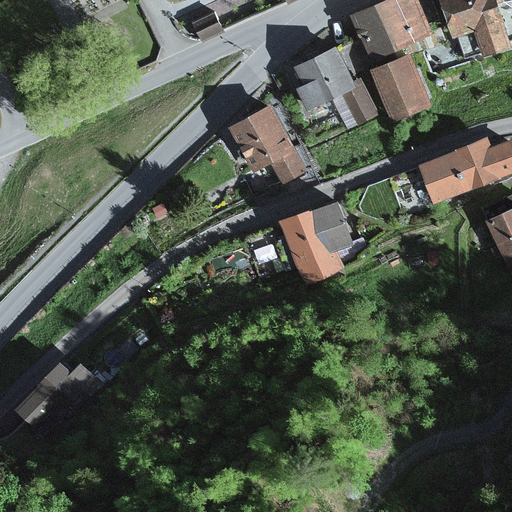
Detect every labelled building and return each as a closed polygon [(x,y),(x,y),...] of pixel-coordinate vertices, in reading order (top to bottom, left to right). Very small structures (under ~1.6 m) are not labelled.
[(412,0),(390,0),(347,21),(356,40),(349,44),(362,71),(366,69),(369,75),(394,64),(391,56),(431,37),(412,0)] [(490,0),(434,0),(449,43),(472,35),(480,58),(507,49),(490,0)] [(215,12),(194,23),(203,41),(224,31),(215,12)] [(349,44),(291,72),(300,90),(294,93),(305,115),(331,102),(356,89),(350,77),(362,71),(349,44)] [(394,64),(369,75),(392,125),(431,107),(408,58),(394,64)] [(356,89),(331,102),(347,132),(378,115),(363,85),(356,89)] [(269,109),(227,131),(252,177),(270,167),(280,185),(303,172),(269,109)] [(486,142),(416,170),(432,209),(511,176),(511,152),(508,143),(489,151),(486,142)] [(367,187),(360,206),(363,215),(376,219),(399,210),(388,180),(367,187)] [(494,222),(488,225),(511,272),(511,200),(510,197),(487,208),(494,222)] [(334,208),(282,227),(296,265),(304,287),(342,273),(336,255),(350,250),(334,208)] [(296,265),(282,227),(249,240),(263,278),(296,265)] [(21,411),(49,440),(107,385),(89,366),(77,377),(68,367),(21,411)]
